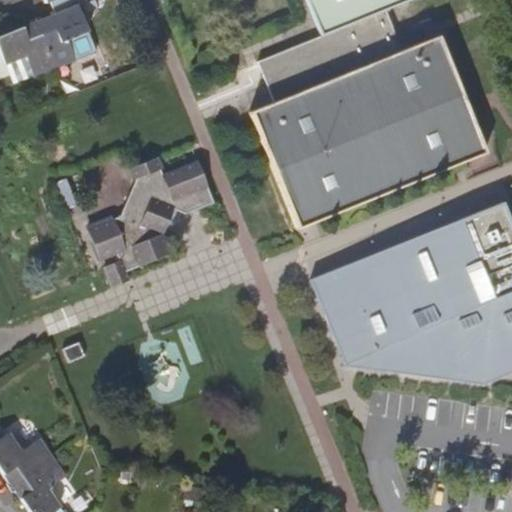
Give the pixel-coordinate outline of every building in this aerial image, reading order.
[(49,0),(55,14),(36,22),(54,68),(75,60),(67,39),(87,31),(77,6),(86,2),(85,0),(49,0)] [(479,155),(484,153),(438,37),(401,52),(384,10),(409,0),(306,0),(322,37),(258,63),(274,102),(250,113),(296,229),(479,155)] [(0,77),(8,75),(13,85),(54,68),(36,22),(0,36),(0,77)] [(0,89),(13,85),(8,75),(0,77),(0,89)] [(114,285),(130,279),(127,269),(171,250),(164,232),(168,222),(171,223),(177,210),(185,214),(214,203),(197,163),(163,176),(155,158),(139,165),(132,168),(136,179),(121,214),(87,227),(100,258),(117,251),(120,259),(106,265),(114,285)] [(511,209),(313,285),(350,373),(488,391),(511,382),(511,209)] [(68,363),(84,357),(78,343),(62,349),(68,363)] [(0,471),(12,488),(52,459),(40,440),(21,453),(9,435),(0,441),(0,440),(0,471)] [(28,511),(51,511),(53,511),(58,506),(47,490),(65,478),(52,459),(12,488),(28,511)]
